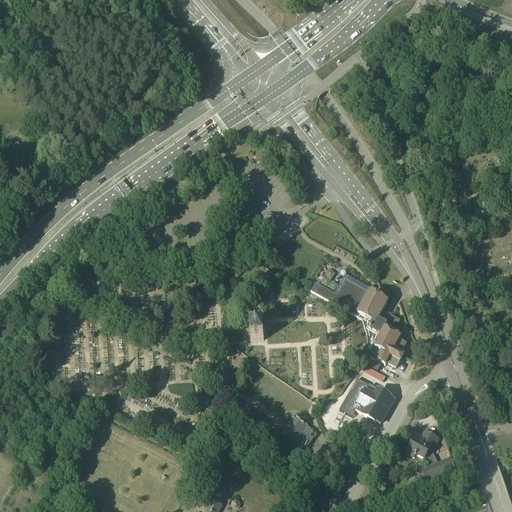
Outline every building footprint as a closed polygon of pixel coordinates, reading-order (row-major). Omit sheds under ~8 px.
[(9,166),(15,168),(21,147),(15,145),(9,166)] [(230,265),(223,272),(234,283),(241,276),(230,265)] [(388,307),(341,278),(331,300),(371,324),(367,334),(368,347),(361,356),(384,367),(388,364),(396,370),(403,358),(401,355),(405,346),(400,342),(402,336),(396,332),(400,323),(391,319),(389,320),(383,317),(388,307)] [(263,328),(250,329),(250,342),(263,342),(263,328)] [(253,349),(254,358),(264,357),(263,349),(253,349)] [(388,399),(369,388),(355,413),(362,417),(362,418),(374,425),(374,424),(378,426),(392,403),(388,400),(388,399)] [(280,437),(288,443),(295,448),(296,447),(299,449),(300,448),(304,450),(306,447),(312,439),(314,435),(310,433),(311,432),(293,418),(289,424),(287,423),(281,431),(284,432),(280,437)] [(420,441),(415,438),(406,456),(414,461),(416,457),(423,461),(426,462),(430,469),(424,471),(429,482),(455,472),(450,460),(437,466),(433,456),(431,455),(438,441),(424,433),(420,441)] [(218,440),(216,443),(212,441),(208,448),(227,458),(233,447),(218,440)] [(366,499),(373,503),(377,496),(370,492),(366,499)] [(388,500),(381,494),(377,502),(380,504),(388,500)] [(219,511),(222,507),(212,503),(207,511),(219,511)]
